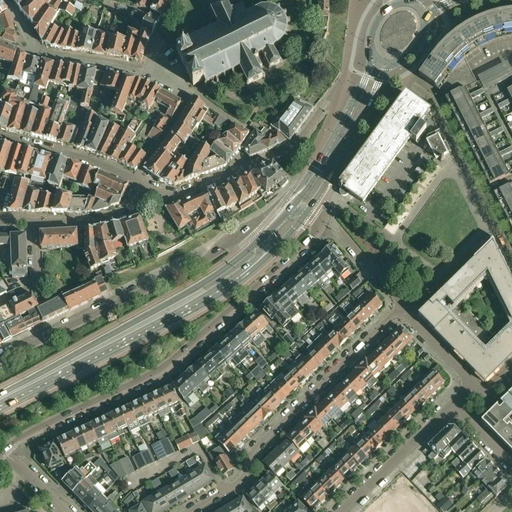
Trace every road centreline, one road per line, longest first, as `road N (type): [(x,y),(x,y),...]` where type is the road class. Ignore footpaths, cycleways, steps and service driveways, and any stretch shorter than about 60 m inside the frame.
road 1 (tertiary): [(4,451),(166,367),(319,222)]
road 2 (residential): [(402,308),(252,452),(243,479),(191,511)]
road 3 (tertiary): [(243,230),(193,264),(0,358)]
road 4 (primary): [(0,402),(175,304)]
road 5 (residential): [(413,84),(436,103),(511,253)]
road 6 (residential): [(342,511),(452,407)]
road 7 (primary): [(321,192),(387,65)]
road 8 (residential): [(0,139),(134,181)]
road 9 (primary): [(373,57),(316,173)]
road 10 (residential): [(157,200),(91,220),(33,221)]
road 11 (residential): [(233,171),(290,147),(330,99)]
